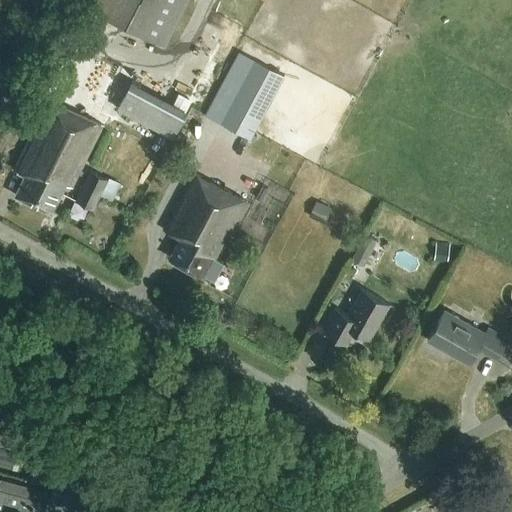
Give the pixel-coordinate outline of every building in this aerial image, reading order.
[(165,46),(187,0),(89,0),(86,7),(165,46)] [(243,47),(209,110),(254,134),(288,71),(243,47)] [(173,137),(185,112),(130,84),(117,109),(173,137)] [(72,187),(103,125),(48,98),(13,168),(25,174),(15,194),(51,213),(66,184),(72,187)] [(248,158),(263,166),(282,130),(267,122),(248,158)] [(108,178),(91,170),(75,200),(92,209),(99,194),(112,200),(121,182),(109,176),(108,178)] [(212,254),(215,255),(244,201),(194,174),(165,230),(180,238),(169,257),(202,274),(212,254)] [(316,200),(309,216),(323,223),(330,207),(316,200)] [(363,265),(376,240),(365,233),(351,259),(363,265)] [(435,243),(433,262),(447,263),(449,244),(435,243)] [(238,254),(229,249),(223,261),(232,266),(238,254)] [(369,339),(389,303),(362,287),(348,314),(334,307),(321,329),(348,344),(355,331),(369,339)] [(496,358),(507,338),(488,328),(486,332),(444,309),(427,339),(468,361),(476,347),(496,358)] [(0,426),(0,460),(6,462),(10,445),(7,444),(11,429),(0,426)] [(48,498),(43,501),(46,490),(0,478),(0,479),(0,511),(52,511),(53,511),(57,511),(70,511),(78,480),(54,474),(48,498)]
